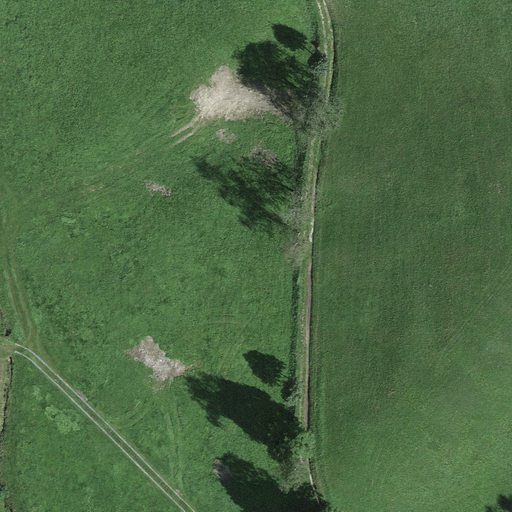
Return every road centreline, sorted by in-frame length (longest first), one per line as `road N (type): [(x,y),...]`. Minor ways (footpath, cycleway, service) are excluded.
road 1 (track): [(322,511),(312,483),(305,304),(332,40),(322,0)]
road 2 (track): [(15,346),(193,511)]
